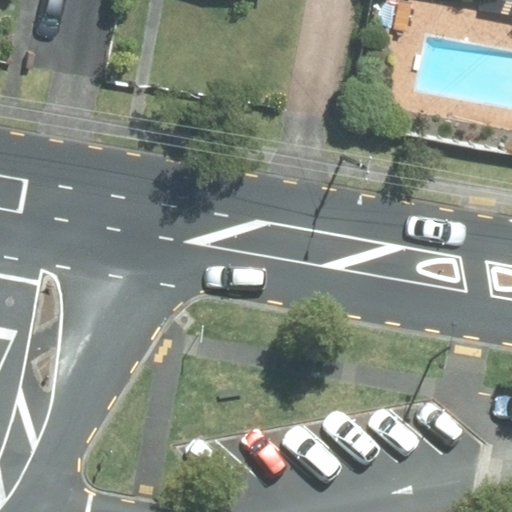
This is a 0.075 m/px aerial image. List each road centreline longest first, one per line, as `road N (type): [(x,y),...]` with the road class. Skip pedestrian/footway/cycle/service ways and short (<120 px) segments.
road 1 (secondary): [(116,214),(511,282)]
road 2 (tertiary): [(116,214),(64,418),(46,453),(0,486)]
